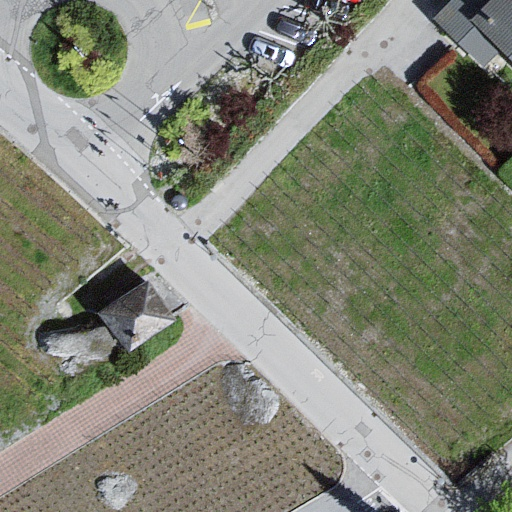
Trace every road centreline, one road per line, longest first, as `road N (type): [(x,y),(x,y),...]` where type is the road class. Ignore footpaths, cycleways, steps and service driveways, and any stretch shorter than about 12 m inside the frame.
road 1 (residential): [(70,159),(388,481)]
road 2 (residential): [(236,0),(70,159)]
